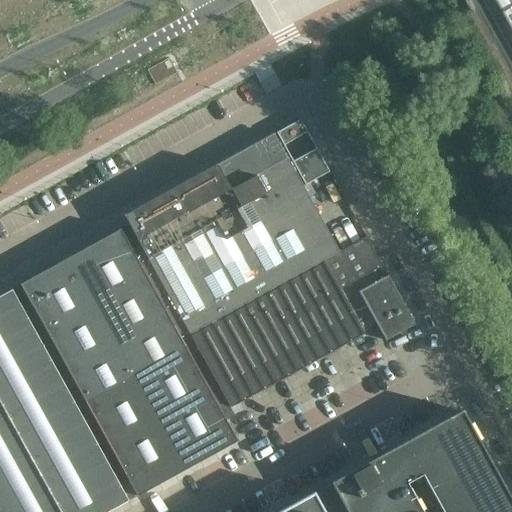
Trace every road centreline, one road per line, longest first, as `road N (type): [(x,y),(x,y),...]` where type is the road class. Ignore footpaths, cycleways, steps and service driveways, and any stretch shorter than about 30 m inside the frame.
road 1 (unclassified): [(464,359),(313,94),(285,98),(0,256)]
road 2 (unclassified): [(189,511),(464,359)]
road 3 (secondary): [(0,128),(215,7)]
road 4 (secondary): [(142,0),(0,70)]
